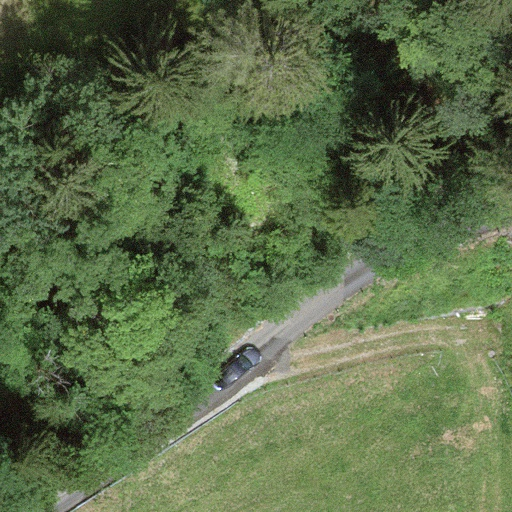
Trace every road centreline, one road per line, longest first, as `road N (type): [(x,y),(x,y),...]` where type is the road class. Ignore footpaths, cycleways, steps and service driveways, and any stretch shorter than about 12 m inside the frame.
road 1 (unclassified): [(25,511),(248,370),(401,249),(511,207)]
road 2 (track): [(498,347),(248,370)]
